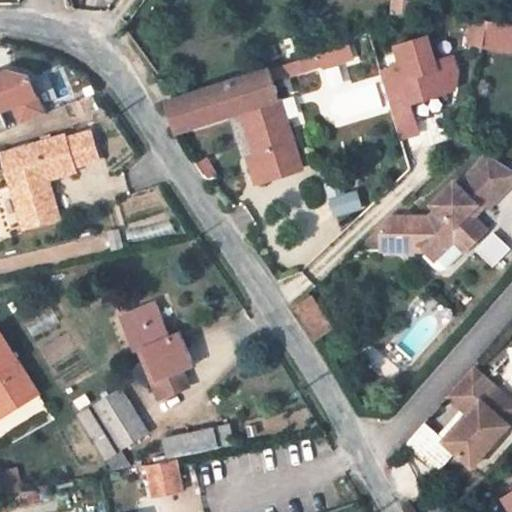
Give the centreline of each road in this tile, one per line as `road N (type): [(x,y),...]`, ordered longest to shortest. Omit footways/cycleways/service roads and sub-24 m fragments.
road 1 (residential): [(38,24),(94,51),(124,83),(292,330),(363,456)]
road 2 (residential): [(363,456),(511,302)]
